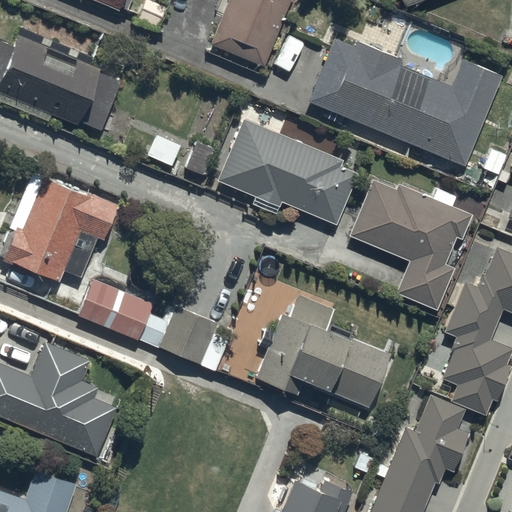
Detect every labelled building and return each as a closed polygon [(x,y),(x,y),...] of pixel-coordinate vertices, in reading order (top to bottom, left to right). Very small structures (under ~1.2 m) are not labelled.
[(96,0),(117,8),(120,0),(96,0)] [(225,0),(209,42),(262,63),(287,0),(225,0)] [(77,119),(98,128),(119,79),(97,70),(99,67),(16,32),(11,44),(0,39),(0,91),(75,123),(77,119)] [(306,100),(463,164),(500,74),(460,58),(449,84),(398,63),(401,58),(355,39),(353,45),(333,36),(306,100)] [(280,199),(334,222),(355,172),(338,165),(341,159),(242,117),(216,178),(278,204),(280,199)] [(147,154),(170,164),(178,144),(155,134),(147,154)] [(196,140),(185,166),(202,173),(213,147),(196,140)] [(2,256),(58,279),(62,268),(79,275),(96,235),(102,238),(115,205),(42,175),(21,227),(15,225),(2,256)] [(394,291),(435,308),(453,266),(444,263),(455,236),(460,238),(470,213),(396,182),(394,188),(371,178),(347,234),(408,259),(394,291)] [(449,400),(484,414),(490,398),(494,400),(509,365),(505,363),(511,347),(488,338),(501,308),(511,312),(511,253),(494,246),(483,275),(480,273),(475,286),(463,281),(443,331),(454,335),(450,347),(452,348),(440,377),(456,383),(449,400)] [(151,302),(92,278),(77,313),(137,337),(151,302)] [(281,312),(254,376),(296,393),(302,379),(367,406),(389,353),(347,335),(347,337),(324,328),(333,307),(297,293),(288,315),(281,312)] [(216,322),(174,304),(157,344),(199,362),(216,322)] [(0,415),(95,455),(115,406),(92,396),(97,386),(80,379),(89,359),(43,340),(29,374),(0,361),(0,415)] [(422,511),(421,511),(433,481),(437,482),(443,467),(451,470),(467,432),(455,427),(463,408),(429,394),(414,430),(404,426),(368,511),(422,511)] [(0,489),(0,511),(64,511),(75,482),(34,468),(24,498),(0,489)] [(341,511),(351,491),(322,479),(317,489),(291,478),(276,511),(341,511)]
